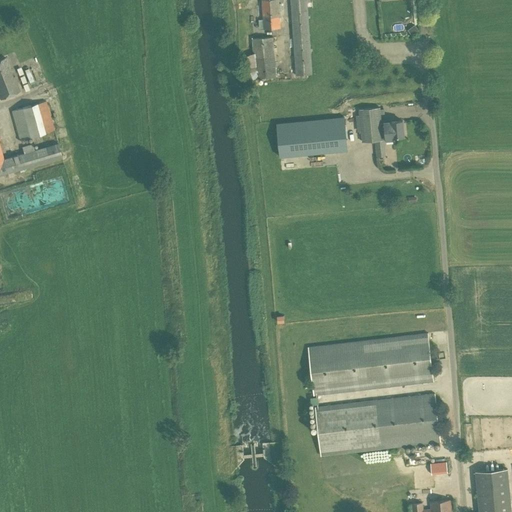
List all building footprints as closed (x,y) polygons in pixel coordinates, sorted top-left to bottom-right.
[(281,28),(278,0),(261,0),(263,19),(259,19),(260,28),(264,27),(264,29),(281,28)] [(291,0),(297,75),(313,74),(307,0),(291,0)] [(418,30),(415,25),(408,30),(412,35),(418,30)] [(255,78),(276,76),(273,37),(253,38),(255,78)] [(13,76),(6,57),(0,59),(0,98),(21,91),(15,76),(13,76)] [(13,65),(15,72),(16,72),(19,80),(23,79),(18,64),(13,65)] [(27,66),(24,68),(31,86),(34,85),(33,83),(35,82),(29,68),(28,69),(27,66)] [(21,139),(54,130),(46,100),(12,110),(21,139)] [(381,122),(380,107),(359,109),(363,142),(382,140),(381,129),(384,128),(386,140),(393,139),(392,137),(404,136),(403,120),(381,122)] [(346,116),(279,122),(283,156),(350,150),(346,116)] [(4,158),(0,145),(0,174),(62,156),(58,143),(34,149),(33,144),(22,147),(24,153),(4,158)] [(314,393),(433,380),(427,331),(308,345),(314,393)] [(315,406),(314,406),(319,455),(321,454),(378,448),(440,441),(435,392),(372,399),(315,406)] [(445,461),(430,463),(431,472),(432,474),(446,472),(445,461)] [(343,475),(342,464),(330,465),(331,476),(343,475)] [(510,511),(511,511),(511,510),(508,468),(476,471),(479,511),(510,511)] [(403,469),(347,475),(349,494),(371,492),(370,488),(384,486),(383,481),(404,479),(403,469)] [(422,502),(412,503),(413,511),(450,511),(450,510),(452,510),(451,499),(431,501),(431,508),(423,509),(422,502)]
